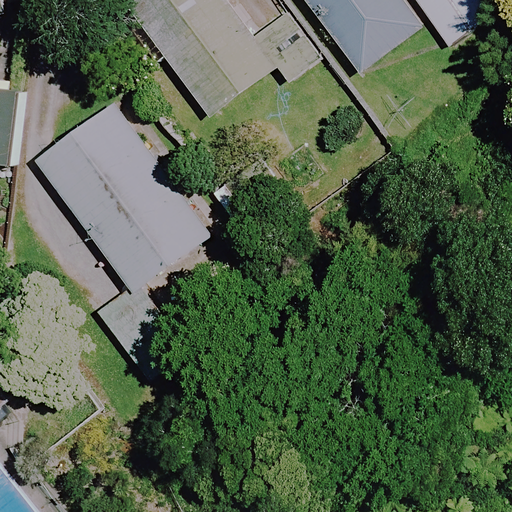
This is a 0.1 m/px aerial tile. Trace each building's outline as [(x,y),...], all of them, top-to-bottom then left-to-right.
[(0,0),(0,25),(14,22),(8,0),(0,0)] [(286,68),(233,0),(151,0),(128,18),(164,65),(173,58),(219,119),(286,68)] [(311,0),(368,77),(430,32),(406,0),(311,0)] [(500,19),(486,0),(421,0),(457,50),(500,19)] [(30,98),(0,94),(0,163),(21,166),(30,98)] [(221,237),(125,106),(46,164),(142,295),(221,237)] [(197,358),(156,299),(116,328),(157,386),(197,358)]
